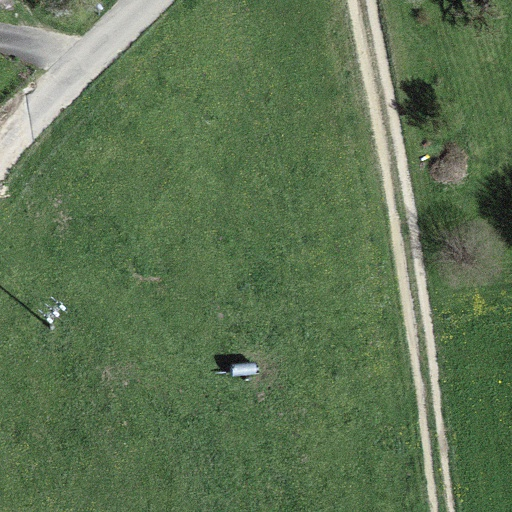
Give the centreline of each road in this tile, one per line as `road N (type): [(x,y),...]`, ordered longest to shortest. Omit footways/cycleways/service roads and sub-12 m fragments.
road 1 (track): [(431,511),(358,0)]
road 2 (residential): [(0,184),(96,71),(172,0)]
